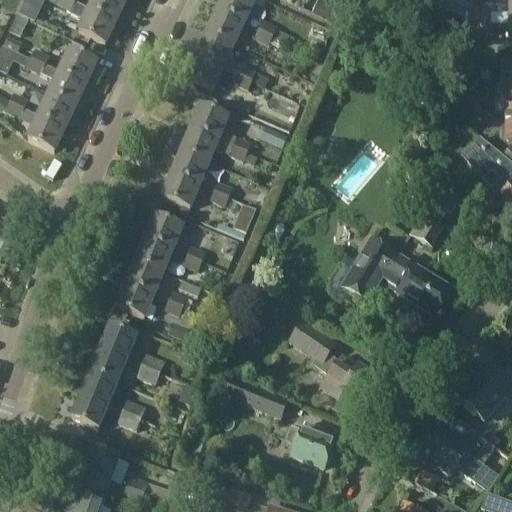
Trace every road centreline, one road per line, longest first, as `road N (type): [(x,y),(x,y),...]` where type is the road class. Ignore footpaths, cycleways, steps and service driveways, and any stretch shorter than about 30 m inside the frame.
road 1 (residential): [(347,511),(391,429),(511,283)]
road 2 (residential): [(72,225),(176,0)]
road 3 (residential): [(0,422),(72,225)]
